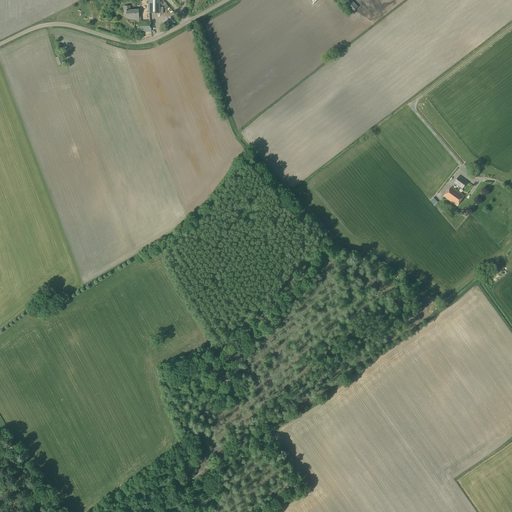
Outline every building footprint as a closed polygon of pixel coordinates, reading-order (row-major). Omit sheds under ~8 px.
[(149,13),(159,13),(158,0),(148,0),(148,6),(149,6),(149,13)] [(340,0),(352,13),(358,7),(351,0),(340,0)] [(136,22),(137,33),(151,32),(150,21),(141,21),(141,17),(138,17),(138,10),(130,11),(130,6),(124,7),(124,14),(126,14),(126,18),(128,17),(128,19),(134,19),(136,19),(137,22),(136,22)] [(58,66),(63,63),(61,56),(55,58),(58,66)] [(462,189),(467,182),(459,176),(454,183),(462,189)] [(451,187),(444,197),(457,206),(464,196),(451,187)]
